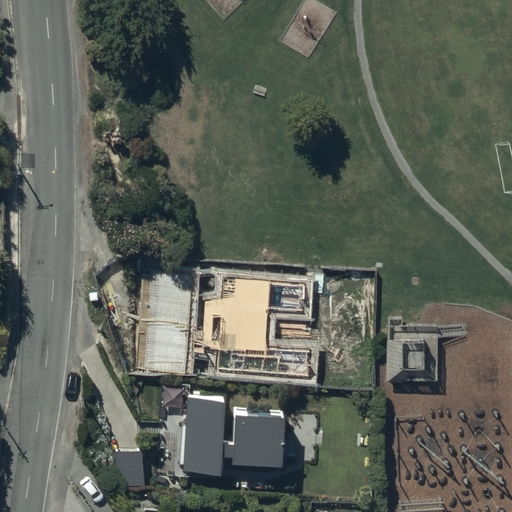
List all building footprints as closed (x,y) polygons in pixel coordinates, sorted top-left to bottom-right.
[(375,275),(356,275),(357,303),(376,303),(375,275)] [(268,301),(196,296),(194,337),(178,336),(175,372),(229,376),(229,374),(263,376),(268,301)] [(135,300),(112,306),(120,332),(142,326),(135,300)] [(400,317),(388,317),(388,341),(386,341),(385,382),(425,382),(432,394),(439,389),(436,382),(437,337),(464,336),(465,325),(437,326),(437,324),(400,325),(400,317)] [(233,401),(234,391),(188,388),(185,423),(181,422),(179,465),(183,465),(182,476),(185,476),(184,479),(228,482),(228,470),(286,474),(291,404),(233,401)]
